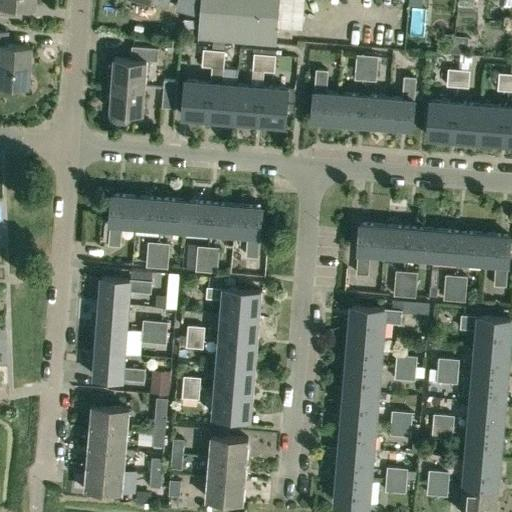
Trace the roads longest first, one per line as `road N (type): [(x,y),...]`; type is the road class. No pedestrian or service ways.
road 1 (residential): [(39,511),(70,146)]
road 2 (residential): [(292,490),(311,167)]
road 3 (residential): [(311,167),(70,146)]
road 4 (residential): [(511,183),(311,167)]
road 5 (residential): [(70,146),(82,0)]
